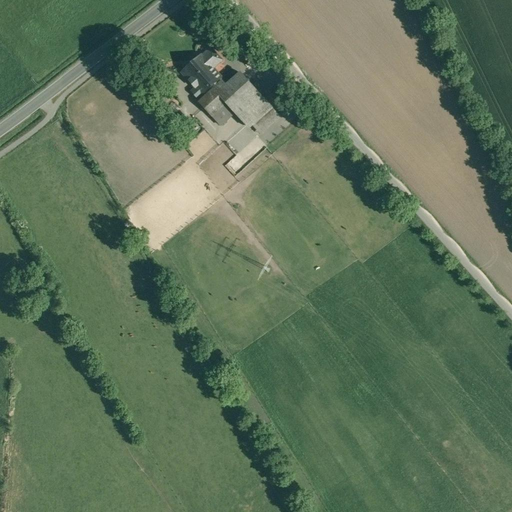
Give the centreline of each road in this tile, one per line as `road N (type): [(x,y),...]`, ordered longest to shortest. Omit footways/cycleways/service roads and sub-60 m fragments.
road 1 (unclassified): [(229,0),(511,314)]
road 2 (secondary): [(0,129),(171,0)]
road 3 (unknown): [(239,137),(220,150),(181,98),(155,84),(124,48)]
